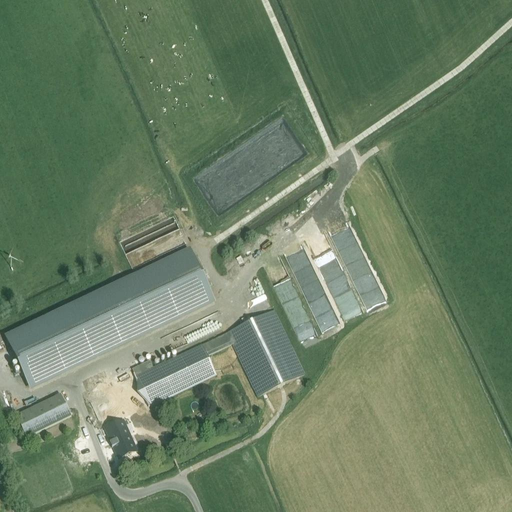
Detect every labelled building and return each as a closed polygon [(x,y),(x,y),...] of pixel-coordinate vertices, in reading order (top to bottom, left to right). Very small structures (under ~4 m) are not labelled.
[(170,220),(122,239),(134,267),(144,263),(141,257),(146,255),(147,257),(157,253),(157,254),(185,242),(176,219),(171,221),(170,220)] [(189,250),(5,337),(30,391),(215,304),(189,250)] [(327,297),(311,305),(324,331),(340,323),(327,297)] [(347,319),(365,314),(363,307),(344,312),(347,319)] [(257,398),(304,376),(274,312),(228,334),(202,346),(153,369),(150,362),(132,370),(90,390),(89,390),(83,393),(99,425),(118,416),(109,396),(110,396),(125,430),(131,427),(141,448),(160,439),(151,418),(153,417),(151,414),(154,414),(150,407),(215,376),(207,357),(232,345),(257,398)] [(60,395),(15,417),(26,439),(71,418),(60,395)] [(118,459),(135,451),(122,423),(105,431),(111,444),(109,445),(111,450),(114,449),(118,459)]
